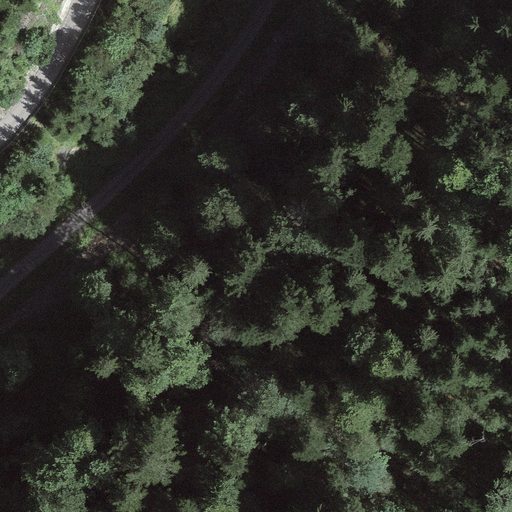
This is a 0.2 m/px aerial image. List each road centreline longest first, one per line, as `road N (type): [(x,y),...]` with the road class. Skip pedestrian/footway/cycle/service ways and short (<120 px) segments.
road 1 (track): [(267,0),(167,135),(0,290)]
road 2 (track): [(0,135),(31,98),(87,0)]
